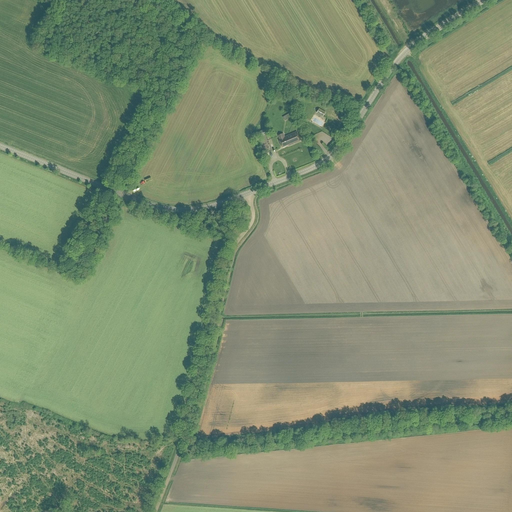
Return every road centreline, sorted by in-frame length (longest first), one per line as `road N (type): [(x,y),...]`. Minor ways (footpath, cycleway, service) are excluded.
road 1 (unclassified): [(154,511),(177,456),(228,257),(251,222),(246,193)]
road 2 (tertiary): [(483,0),(398,59),(332,155),(246,193)]
road 3 (tertiary): [(246,193),(202,208),(155,207),(0,146)]
